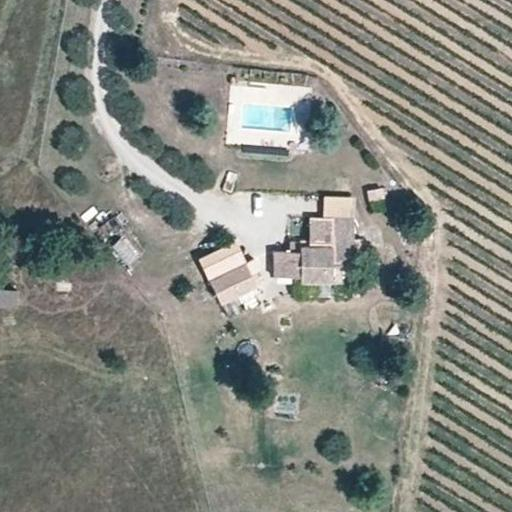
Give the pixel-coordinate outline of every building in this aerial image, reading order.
[(236,184),(226,180),(223,188),(232,192),(236,184)] [(382,190),(369,191),(370,198),(383,197),(382,190)] [(331,274),(353,273),(352,219),(332,220),(332,249),(301,249),(301,253),(273,254),(274,276),(300,275),(300,282),(331,281),(331,274)] [(0,252),(0,280),(16,281),(16,268),(40,269),(41,254),(0,252)] [(255,286),(244,263),(211,279),(222,303),(255,286)] [(17,292),(0,291),(0,305),(16,306),(17,292)]
